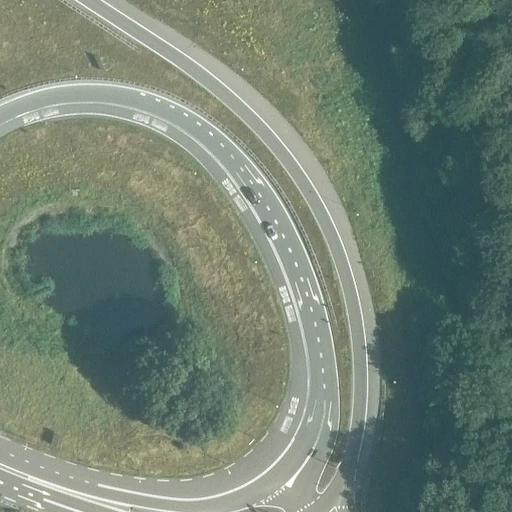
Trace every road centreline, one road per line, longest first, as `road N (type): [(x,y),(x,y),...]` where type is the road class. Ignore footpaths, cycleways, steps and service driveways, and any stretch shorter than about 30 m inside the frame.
road 1 (motorway): [(323,505),(344,477),(361,391),(351,299),(331,241),(275,147),(207,84),(84,0)]
road 2 (motorway): [(0,113),(76,93),(132,98),(179,118),(228,162),(292,272),(312,347),(314,414),(274,478)]
road 3 (primary): [(274,478),(217,501),(154,500),(0,451)]
